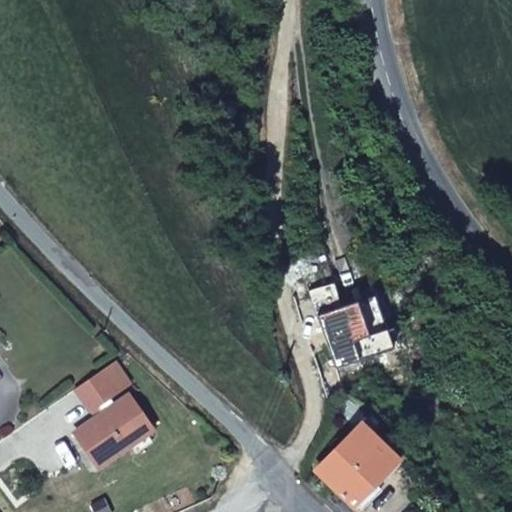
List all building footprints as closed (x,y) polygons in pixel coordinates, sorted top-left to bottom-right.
[(333,283),(310,290),(336,369),(393,350),(375,295),(340,306),(333,283)] [(107,360),(95,369),(110,391),(122,382),(107,360)] [(110,391),(95,369),(70,386),(86,408),(92,404),(97,411),(69,430),(93,465),(124,444),(141,433),(147,429),(123,394),(110,403),(106,396),(110,391)] [(369,420),(359,431),(394,465),(398,461),(372,436),(378,430),(369,420)] [(394,465),(359,431),(319,471),(353,506),(394,465)] [(147,442),(141,433),(124,444),(130,453),(147,442)]
